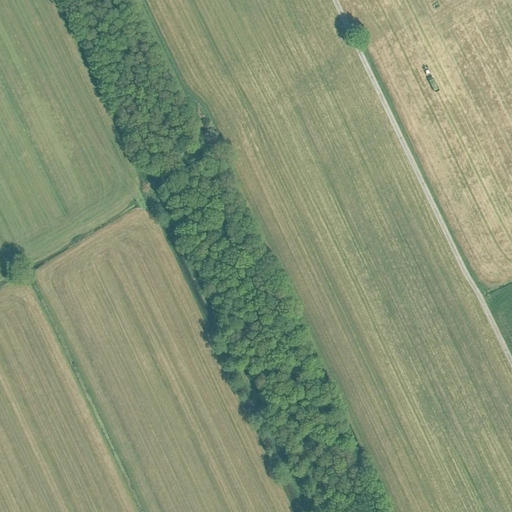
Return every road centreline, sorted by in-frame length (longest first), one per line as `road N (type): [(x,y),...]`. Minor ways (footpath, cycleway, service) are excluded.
road 1 (track): [(136,0),(202,139),(196,155),(160,177),(157,196),(308,511)]
road 2 (track): [(511,365),(333,0)]
